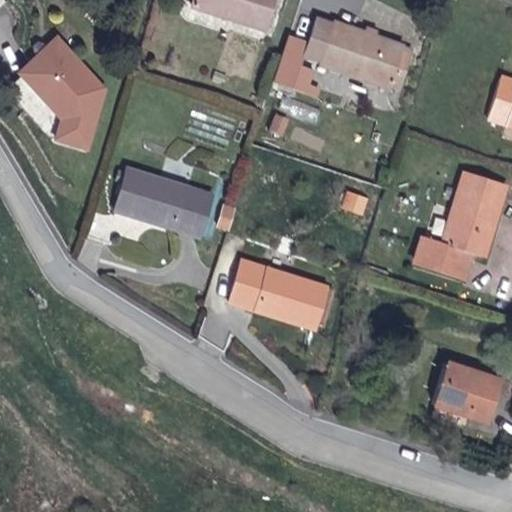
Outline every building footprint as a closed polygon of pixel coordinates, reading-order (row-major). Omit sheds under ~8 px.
[(271,0),(193,0),(191,7),(262,30),(271,0)] [(389,89),(389,86),(393,74),(399,76),(402,76),(409,49),(374,36),(363,33),(330,22),(329,24),(313,19),(301,55),(317,60),(316,65),(389,89)] [(364,28),(363,33),(374,36),(374,31),(364,28)] [(54,41),(18,75),(60,119),(96,85),(54,41)] [(393,74),(389,86),(396,89),(399,76),(393,74)] [(511,81),(498,77),(485,118),(511,126),(511,81)] [(263,144),(278,149),(289,119),(274,113),(263,144)] [(182,226),(180,232),(197,238),(210,196),(125,169),(114,211),(172,230),(174,223),(182,226)] [(419,238),(412,262),(460,278),(468,254),(482,258),(505,184),(463,172),(441,243),(419,238)] [(366,198),(347,192),(343,206),(361,212),(366,198)] [(226,230),(232,211),(221,208),(216,228),(226,230)] [(143,227),(93,211),(84,237),(110,246),(115,236),(138,243),(143,227)] [(172,230),(180,232),(182,226),(174,223),(172,230)] [(255,303),(253,311),(312,329),(325,288),(239,261),(227,304),(243,308),(246,300),(255,303)] [(243,308),(253,311),(255,303),(246,300),(243,308)] [(234,319),(206,311),(197,339),(224,349),(229,335),(234,319)] [(82,328),(79,355),(92,356),(95,330),(82,328)] [(433,405),(467,416),(485,422),(499,381),(444,363),(429,404),(433,405)] [(463,429),(467,416),(433,405),(428,418),(463,429)] [(387,419),(384,433),(408,441),(412,427),(387,419)]
